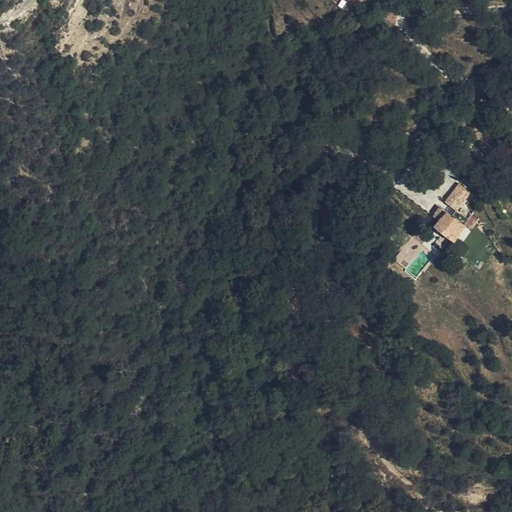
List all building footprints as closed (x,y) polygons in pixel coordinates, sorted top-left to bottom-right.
[(458,183),(443,201),(456,211),(471,193),(458,183)] [(430,220),(434,223),(440,212),(437,210),(430,220)] [(466,220),(453,212),(450,218),(446,215),(440,212),(434,223),(436,224),(433,230),(454,242),(466,220)] [(473,227),(478,218),(471,215),(466,224),(473,227)] [(250,262),(238,252),(230,262),(243,272),(250,262)]
